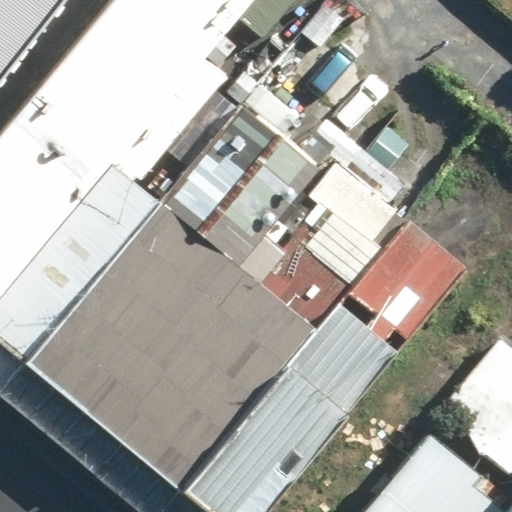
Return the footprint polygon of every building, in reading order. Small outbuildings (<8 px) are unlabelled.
[(0,0),(0,85),(67,0),(0,0)] [(112,0),(0,133),(0,298),(112,165),(136,184),(229,77),(209,57),(254,0),(112,0)] [(160,204),(29,365),(185,493),(318,331),(384,251),(370,240),(394,211),(334,162),(309,193),(305,189),(323,167),(243,103),(160,204)] [(112,165),(0,298),(0,340),(29,365),(160,204),(136,184),(112,165)] [(318,331),(185,493),(209,511),(268,511),(469,269),(410,220),(384,251),(318,331)] [(511,429),(511,343),(498,332),(456,383),(511,429)] [(511,508),(427,438),(366,511),(510,511),(511,510),(511,508)]
